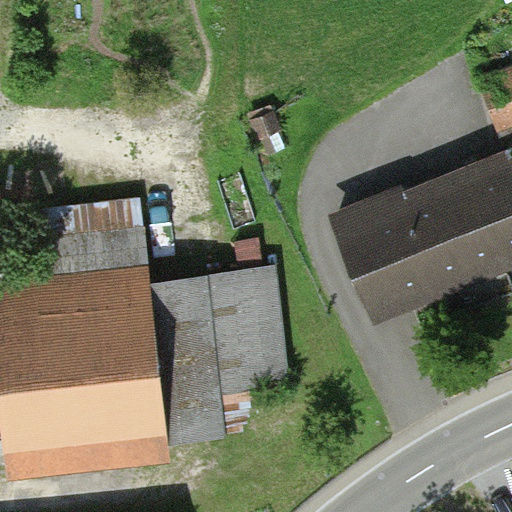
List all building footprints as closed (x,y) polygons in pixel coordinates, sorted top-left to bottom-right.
[(353,0),(384,76),(511,26),(511,7),(509,0),(353,0)] [(511,71),(493,79),(511,126),(511,71)] [(511,266),(511,147),(346,217),(389,318),(511,266)] [(38,460),(218,444),(215,405),(204,291),(142,296),(139,254),(1,266),(5,311),(0,311),(0,439),(4,485),(40,482),(38,460)] [(285,436),(239,475),(270,511),(276,511),(319,475),(285,436)]
